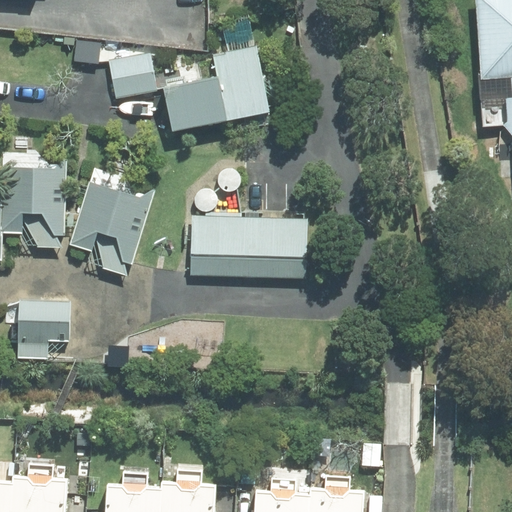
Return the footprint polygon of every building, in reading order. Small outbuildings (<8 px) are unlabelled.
[(511,0),(492,0),(493,8),(496,9),(496,15),(474,17),(479,75),(488,74),(491,123),(502,123),(511,134),(511,0)] [(211,53),(215,71),(161,82),(169,127),(267,107),(255,44),(211,53)] [(108,58),(115,96),(155,88),(148,51),(108,58)] [(3,165),(1,230),(21,231),(21,220),(36,244),(60,245),(55,233),(61,233),(64,161),(58,161),(53,165),(3,165)] [(90,179),(69,243),(90,249),(93,239),(95,240),(101,265),(126,273),(123,260),(129,262),(153,187),(138,194),(90,179)] [(195,208),(198,210),(202,212),(207,212),(211,210),(214,208),(217,204),(218,200),(218,196),(216,192),(213,188),(209,186),(205,185),(201,186),(197,188),(194,191),(192,195),(191,200),(192,204),(195,208)] [(193,279),(307,283),(309,224),(194,221),(193,279)] [(69,300),(18,299),(15,356),(45,358),(46,338),(67,340),(69,300)] [(74,460),(74,472),(86,472),(86,460),(74,460)] [(11,478),(8,511),(60,511),(63,475),(50,474),(50,470),(25,468),(25,473),(11,472),(11,478)] [(197,479),(197,475),(175,474),(175,477),(158,477),(158,482),(156,511),(209,511),(211,480),(197,479)] [(0,476),(0,511),(8,511),(11,478),(0,476)] [(144,482),(144,479),(122,477),(122,480),(103,479),(100,511),(156,511),(158,482),(144,482)] [(346,485),(346,480),(322,479),(322,483),(307,483),(306,489),(305,511),(358,511),(360,485),(346,485)] [(292,488),(292,484),(272,483),(272,487),(252,486),(251,511),(305,511),(306,489),(292,488)]
